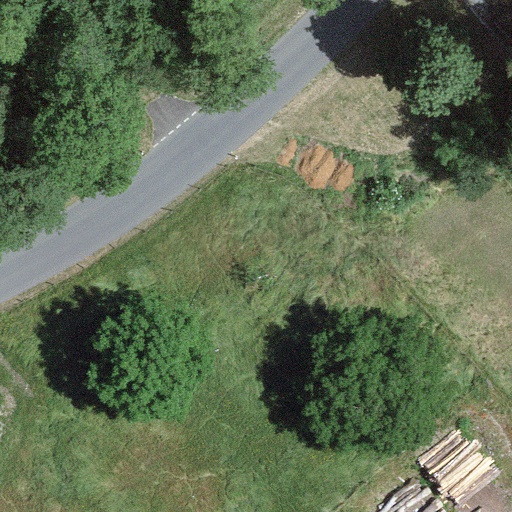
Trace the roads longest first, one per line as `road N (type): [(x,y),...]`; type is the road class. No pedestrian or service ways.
road 1 (tertiary): [(366,0),(104,216),(0,275)]
road 2 (track): [(110,0),(170,166)]
